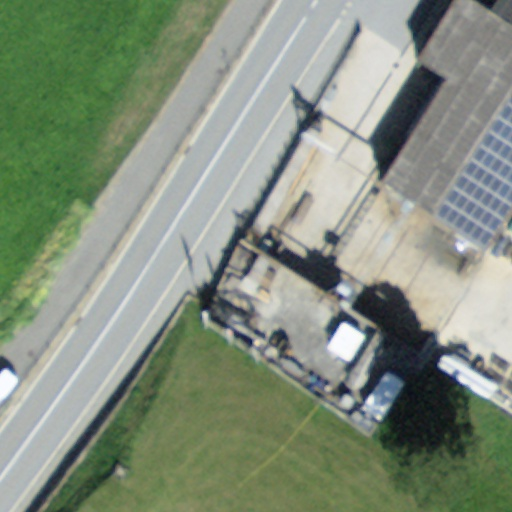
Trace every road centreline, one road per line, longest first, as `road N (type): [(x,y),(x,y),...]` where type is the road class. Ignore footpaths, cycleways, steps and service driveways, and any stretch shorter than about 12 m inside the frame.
road 1 (primary): [(0,467),(320,0)]
road 2 (residential): [(0,345),(253,0)]
